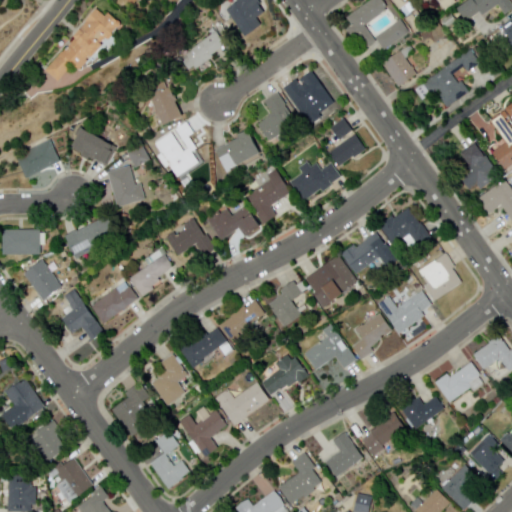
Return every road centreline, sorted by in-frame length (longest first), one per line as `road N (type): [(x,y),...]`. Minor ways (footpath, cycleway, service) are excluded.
road 1 (residential): [(77,399),(190,305),(323,237),(415,162)]
road 2 (residential): [(192,511),(284,437),(417,365),(509,293)]
road 3 (residential): [(297,0),(511,297)]
road 4 (residential): [(158,511),(0,295)]
road 5 (residential): [(220,104),(322,33)]
